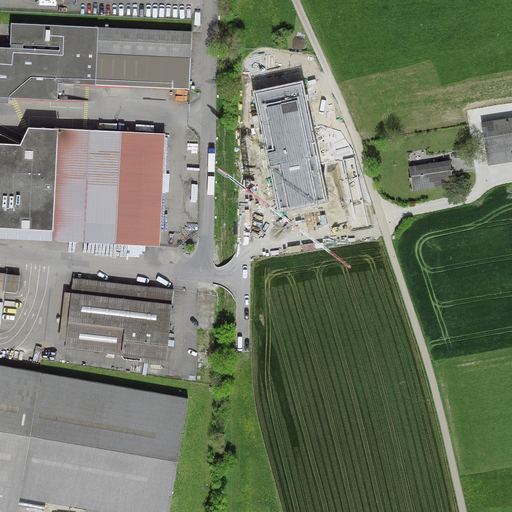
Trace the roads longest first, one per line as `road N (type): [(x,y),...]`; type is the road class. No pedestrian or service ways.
road 1 (residential): [(296,0),(350,127),(425,353),(463,511)]
road 2 (residential): [(0,252),(188,272),(199,263),(207,248),(209,0)]
